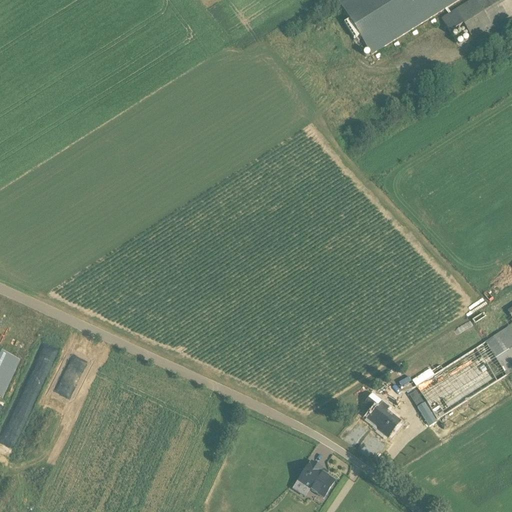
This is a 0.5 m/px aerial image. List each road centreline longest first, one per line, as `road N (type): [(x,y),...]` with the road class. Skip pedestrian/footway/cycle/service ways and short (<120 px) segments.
road 1 (unclassified): [(420,511),(331,441),(0,292)]
road 2 (track): [(511,306),(406,363),(308,431)]
